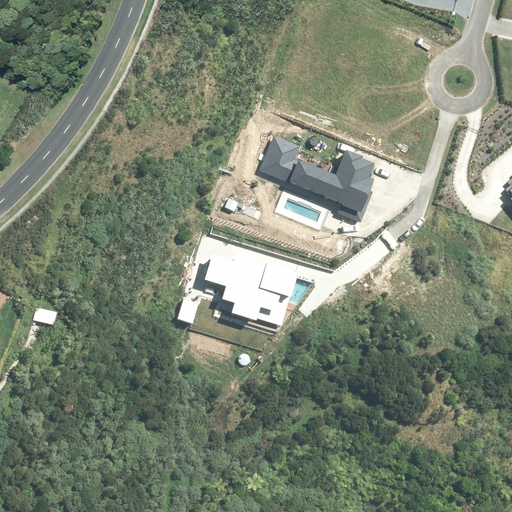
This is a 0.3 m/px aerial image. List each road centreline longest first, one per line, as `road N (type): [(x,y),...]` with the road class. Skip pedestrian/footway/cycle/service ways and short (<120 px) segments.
road 1 (tertiary): [(134,0),(83,105),(0,202)]
road 2 (residential): [(469,56),(487,81),(468,105),(438,94),(438,68)]
